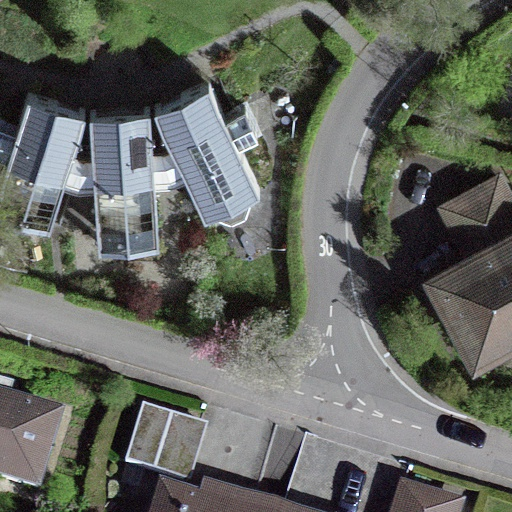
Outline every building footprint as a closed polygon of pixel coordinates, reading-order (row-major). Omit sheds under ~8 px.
[(169,137),(188,178),(204,212),(211,209),(220,216),(231,217),(243,212),(250,202),(251,190),(258,187),(239,144),(261,134),(246,101),(224,111),(209,78),(154,103),(169,137)] [(42,220),(49,223),(60,187),(73,143),(84,108),(27,90),(16,124),(0,118),(0,156),(6,159),(0,177),(0,212),(1,217),(8,225),(20,230),(32,228),(42,220)] [(188,178),(169,137),(151,141),(149,105),(89,109),(92,145),(73,143),(60,187),(77,192),(95,191),(97,228),(105,228),(111,236),(128,241),(144,234),(149,225),(157,224),(154,187),(172,186),(188,178)] [(472,257),(437,276),(477,352),(511,334),(511,203),(497,176),(444,204),(472,257)] [(0,476),(37,487),(59,415),(7,400),(12,385),(0,381),(0,476)] [(200,422),(143,404),(125,462),(183,479),(200,422)] [(457,511),(460,503),(402,485),(393,511),(457,511)] [(280,511),(281,508),(264,503),(236,494),(232,508),(162,487),(153,511),(280,511)]
